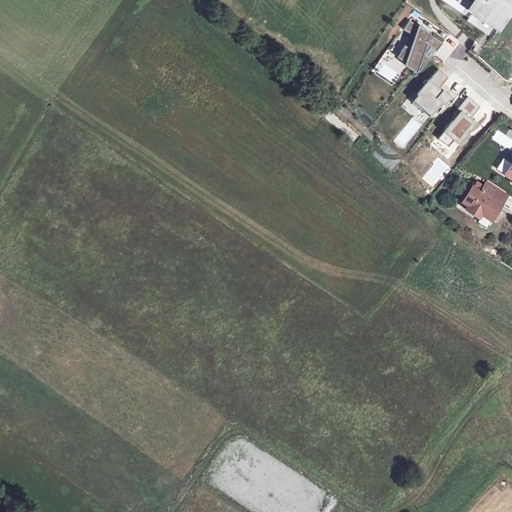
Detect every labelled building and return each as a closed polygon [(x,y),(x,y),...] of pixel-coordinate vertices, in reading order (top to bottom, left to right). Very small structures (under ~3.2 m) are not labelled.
[(511,0),(470,0),(475,3),(472,8),(499,26),(511,6),(511,0)] [(396,56),(418,72),(426,63),(422,59),(434,37),(409,19),(403,28),(420,41),(414,52),(405,45),(396,56)] [(444,40),(435,54),(443,59),(452,46),(444,40)] [(419,95),(414,100),(431,115),(442,102),(444,104),(450,97),(443,90),(442,91),(438,88),(439,87),(448,77),(438,69),(417,94),(419,95)] [(453,139),(459,143),(476,123),(470,118),(480,106),(468,96),(458,108),(461,111),(438,138),(447,146),(453,139)] [(505,174),(511,163),(503,157),(496,168),(505,174)] [(497,209),(507,193),(487,181),(480,191),(472,186),(467,194),(474,198),(469,206),(467,209),(478,217),(480,213),(491,220),(498,210),(497,209)] [(469,206),(474,198),(467,194),(462,202),(469,206)] [(488,228),(491,223),(483,217),(479,222),(488,228)]
